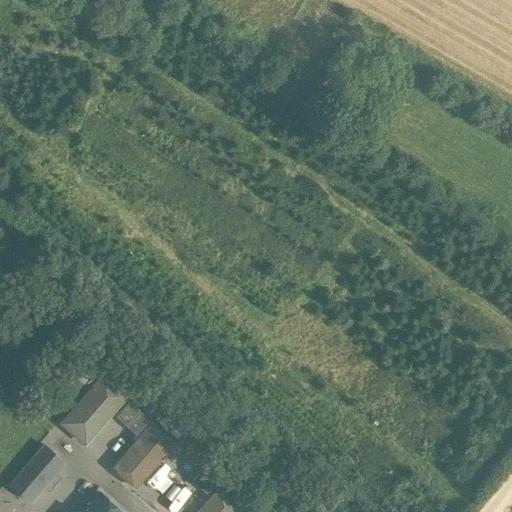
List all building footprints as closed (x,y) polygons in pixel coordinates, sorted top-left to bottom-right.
[(229,28),(190,0),(173,0),(223,36),(229,28)] [(360,68),(370,52),(360,47),(362,44),(346,35),(330,60),(346,69),(351,62),(360,68)] [(105,373),(61,421),(88,446),(132,398),(105,373)] [(83,385),(74,377),(64,388),(74,396),(83,385)] [(128,426),(154,397),(155,395),(146,387),(119,418),(128,426)] [(165,403),(155,395),(154,397),(128,426),(137,434),(165,403)] [(152,420),(111,465),(140,492),(181,447),(152,420)] [(20,502),(31,511),(49,511),(80,477),(59,459),(20,502)] [(225,464),(215,476),(221,482),(219,484),(243,505),(255,490),(225,464)] [(199,490),(213,474),(204,467),(191,483),(199,490)] [(219,484),(221,482),(215,476),(213,474),(199,490),(208,497),(219,484)] [(221,486),(197,511),(243,511),(246,509),(221,486)] [(101,493),(83,511),(118,511),(120,510),(101,493)] [(268,511),(273,507),(263,499),(253,509),(256,511),(268,511)]
